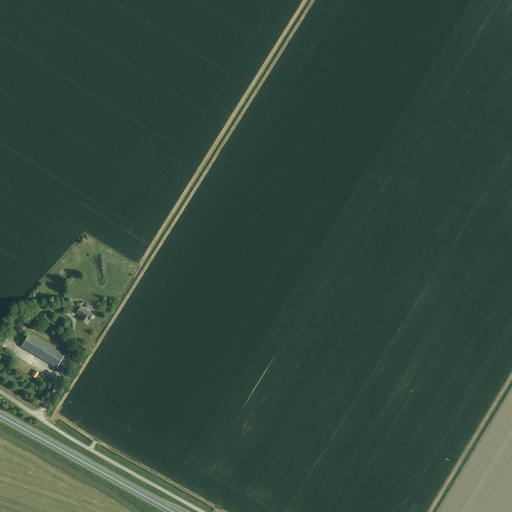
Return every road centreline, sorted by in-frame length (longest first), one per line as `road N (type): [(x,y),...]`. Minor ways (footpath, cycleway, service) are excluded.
road 1 (unclassified): [(203,511),(0,391)]
road 2 (trunk): [(172,511),(0,415)]
